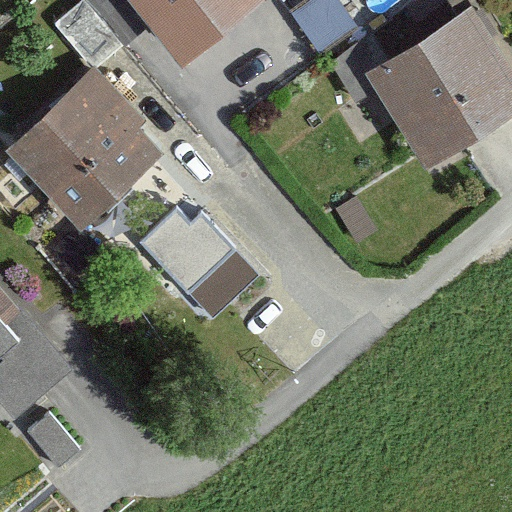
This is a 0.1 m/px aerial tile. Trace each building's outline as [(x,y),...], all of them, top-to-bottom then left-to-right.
[(251,0),(160,0),(196,49),(251,0)] [(511,99),(511,40),(486,0),(454,0),(375,61),(429,160),(511,99)] [(117,72),(160,38),(145,19),(102,53),(117,72)] [(165,126),(80,41),(11,124),(83,206),(165,126)] [(139,228),(210,310),(256,270),(186,188),(139,228)] [(0,299),(10,290),(0,277),(0,299)]
